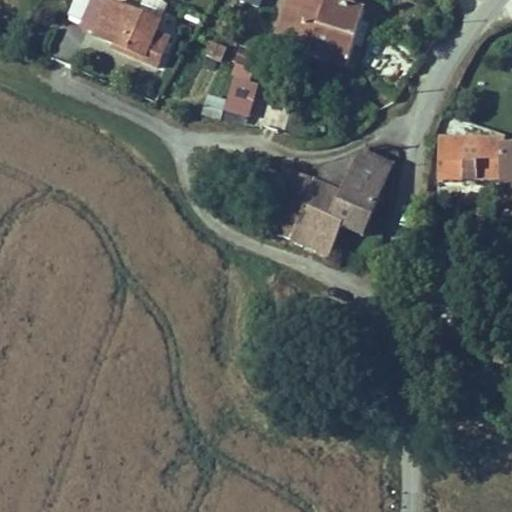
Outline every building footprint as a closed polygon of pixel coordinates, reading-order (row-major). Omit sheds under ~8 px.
[(169,13),(143,0),(115,0),(106,20),(137,34),(134,41),(166,56),(179,29),(165,22),(169,13)] [(237,0),(237,1),(259,8),(261,0),(237,0)] [(323,6),(305,0),(286,0),(272,40),(306,51),(323,6)] [(336,0),(325,0),(323,6),(306,51),(341,64),(361,9),(336,0)] [(202,56),(223,60),(227,46),(205,41),(202,56)] [(223,108),(250,115),(266,53),(239,46),(223,108)] [(356,87),(346,83),(342,95),(351,99),(356,87)] [(219,121),(226,100),(207,94),(200,115),(219,121)] [(511,144),(500,146),(499,134),(435,140),(436,154),(437,184),(491,178),(495,220),(511,218),(511,144)] [(389,157),(360,146),(357,157),(345,190),(334,222),(364,230),(389,157)] [(321,181),(345,190),(357,157),(327,166),(321,181)] [(307,176),(280,168),(274,188),(300,196),(307,176)] [(307,176),(300,196),(288,232),(325,245),(334,222),(345,190),(321,181),(307,176)] [(300,196),(274,188),(263,223),(288,232),(300,196)]
